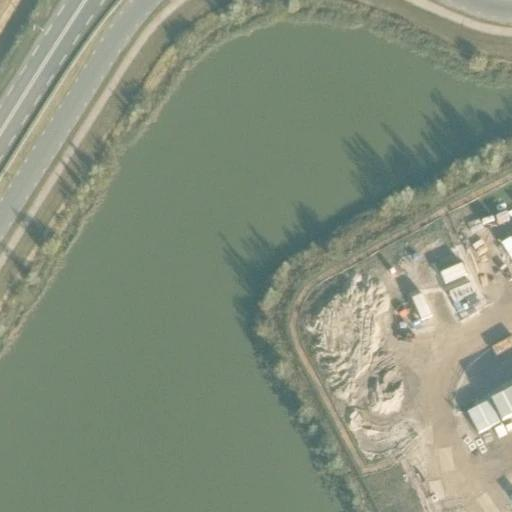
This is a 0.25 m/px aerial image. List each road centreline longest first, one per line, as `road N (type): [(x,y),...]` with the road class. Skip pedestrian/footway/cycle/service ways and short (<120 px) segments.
road 1 (unclassified): [(0,224),(147,0)]
road 2 (trunk): [(87,0),(0,136)]
